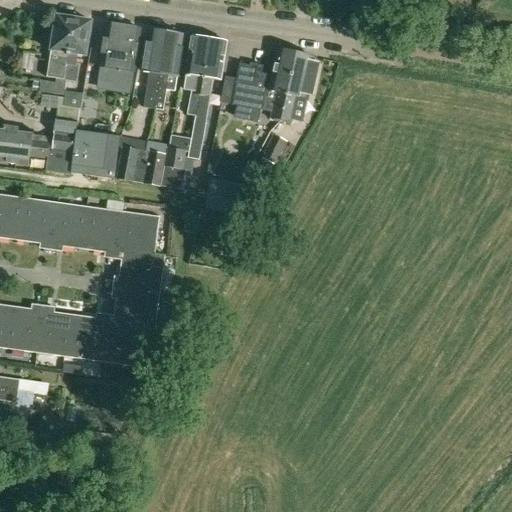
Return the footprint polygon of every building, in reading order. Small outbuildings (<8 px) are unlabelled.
[(63,96),(66,81),(67,76),(65,75),(69,55),(67,54),(70,36),(72,36),(75,20),(55,16),(45,78),(56,79),(55,84),(41,82),(39,92),(63,96)] [(65,75),(67,76),(66,81),(76,82),(78,67),(75,66),(77,56),(85,57),(91,22),(75,20),(72,36),(70,36),(67,54),(69,55),(65,75)] [(99,67),(96,90),(114,93),(117,70),(123,27),(106,24),(99,67)] [(117,70),(114,93),(130,95),(134,72),(140,30),(123,27),(117,70)] [(142,71),(151,73),(145,109),(154,110),(155,104),(156,98),(166,34),(148,31),(142,71)] [(154,110),(162,112),(165,90),(175,92),(184,37),(166,34),(156,98),(155,104),(154,110)] [(191,92),(188,115),(196,116),(201,97),(208,40),(191,38),(183,91),(191,92)] [(194,125),(191,140),(203,142),(203,140),(205,127),(208,113),(210,96),(213,80),(220,81),(226,43),(209,40),(201,97),(196,116),(194,125)] [(280,122),(295,55),(278,51),(277,53),(273,52),(267,78),(261,77),(262,69),(249,66),(248,69),(238,66),(235,82),(230,105),(271,112),(270,120),(280,122)] [(295,55),(280,122),(290,125),(296,98),(304,100),(308,100),(308,97),(309,97),(313,78),(317,61),(313,60),(313,59),(295,55)] [(224,80),(220,103),(230,105),(235,82),(224,80)] [(66,95),(66,99),(65,105),(79,107),(80,97),(66,95)] [(74,137),(79,107),(65,105),(66,99),(58,98),(53,138),(32,135),(32,131),(0,126),(0,144),(71,154),(74,137)] [(73,155),(70,174),(114,180),(121,138),(77,132),(73,155)] [(285,143),(273,137),(261,160),(274,166),(285,143)] [(70,175),(70,174),(73,155),(71,154),(0,144),(0,162),(28,166),(29,156),(47,159),(46,172),(70,175)] [(145,150),(130,147),(122,146),(116,179),(139,183),(145,150)] [(168,149),(161,187),(182,191),(185,172),(182,171),(186,153),(169,149),(168,149)] [(160,187),(160,186),(166,154),(145,150),(139,183),(160,187)] [(239,184),(225,181),(222,197),(235,200),(239,184)] [(0,239),(25,243),(28,223),(18,221),(21,201),(21,199),(0,195),(0,239)] [(28,223),(25,243),(45,245),(44,250),(51,251),(58,203),(41,201),(21,199),(21,201),(18,221),(28,223)] [(58,203),(51,251),(59,252),(59,247),(88,251),(92,229),(82,228),(85,209),(85,207),(76,206),(58,203)] [(109,254),(109,259),(117,260),(118,251),(123,212),(85,207),(85,209),(82,228),(92,229),(88,251),(109,254)] [(134,213),(123,212),(118,251),(126,252),(125,261),(141,263),(143,254),(155,256),(160,216),(134,213)] [(186,220),(184,233),(195,235),(198,223),(186,220)] [(113,288),(161,293),(164,266),(162,265),(163,257),(155,256),(143,254),(141,263),(125,261),(122,260),(119,281),(114,280),(113,288)] [(157,322),(161,293),(113,288),(112,295),(117,295),(114,316),(117,317),(134,319),(132,327),(144,329),(153,330),(155,322),(157,322)] [(1,326),(4,306),(0,305),(0,349),(8,350),(8,348),(11,328),(1,326)] [(44,307),(37,306),(36,311),(4,306),(1,326),(11,328),(8,348),(8,350),(37,354),(44,307)] [(73,359),(73,356),(76,337),(66,335),(69,315),(51,312),(51,308),(44,307),(37,354),(53,356),(73,359)] [(95,318),(69,315),(66,335),(76,337),(73,356),(73,359),(103,362),(108,324),(109,315),(101,314),(101,319),(95,318)] [(139,367),(144,329),(132,327),(134,319),(117,317),(116,325),(108,324),(103,362),(139,367)] [(0,389),(9,391),(18,392),(47,396),(49,385),(0,378),(0,389)] [(18,392),(9,391),(0,389),(0,401),(16,404),(18,392)] [(142,407),(153,410),(156,410),(160,392),(146,389),(142,407)] [(0,410),(0,424),(15,426),(17,412),(0,410)] [(117,437),(91,432),(89,444),(115,448),(117,437)] [(128,439),(123,448),(134,453),(139,444),(128,439)]
